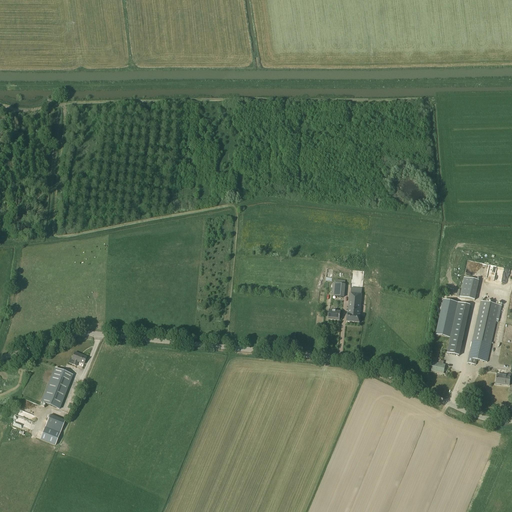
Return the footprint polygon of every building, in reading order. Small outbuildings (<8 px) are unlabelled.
[(360,292),(362,267),(351,266),(349,291),(360,292)] [(459,297),(475,300),(479,281),(463,278),(459,297)] [(332,296),(344,297),(345,285),(333,284),(332,296)] [(346,322),(359,323),(360,316),(362,295),(350,294),(348,315),(347,314),(346,322)] [(471,364),(476,365),(477,360),(487,362),(489,354),(492,355),(493,348),(490,348),(497,319),(499,320),(502,306),(481,301),(467,363),(471,364)] [(458,303),(447,353),(458,356),(469,306),(458,303)] [(328,320),(339,321),(340,312),(336,311),(329,310),(328,320)] [(69,363),(76,366),(78,362),(84,364),(86,358),(75,353),(72,360),(71,359),(69,363)] [(431,371),(443,373),(445,365),(443,365),(443,362),(439,361),(438,364),(433,363),(431,371)] [(59,410),(73,376),(55,369),(42,403),(59,410)] [(496,384),(509,386),(510,376),(506,375),(505,376),(497,375),(496,384)] [(42,436),(57,442),(65,421),(50,416),(42,436)] [(23,444),(27,433),(20,431),(16,442),(23,444)]
